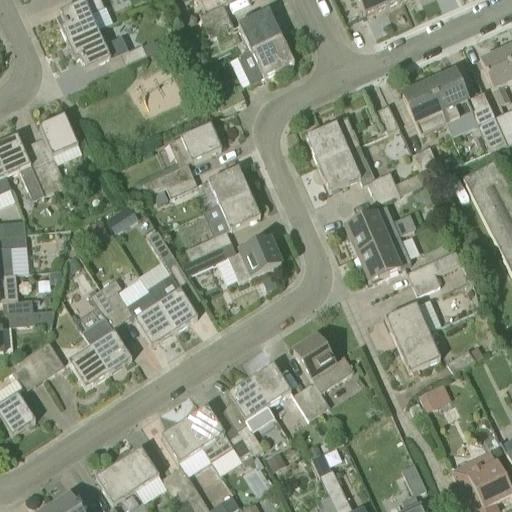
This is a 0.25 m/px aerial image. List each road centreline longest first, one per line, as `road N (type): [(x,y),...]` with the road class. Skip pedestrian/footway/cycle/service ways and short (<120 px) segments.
road 1 (residential): [(320,274),(209,359),(0,488)]
road 2 (residential): [(320,274),(268,126),(276,114),(343,80)]
road 3 (residential): [(343,80),(511,6)]
road 4 (residential): [(0,106),(11,101),(25,69),(2,0)]
